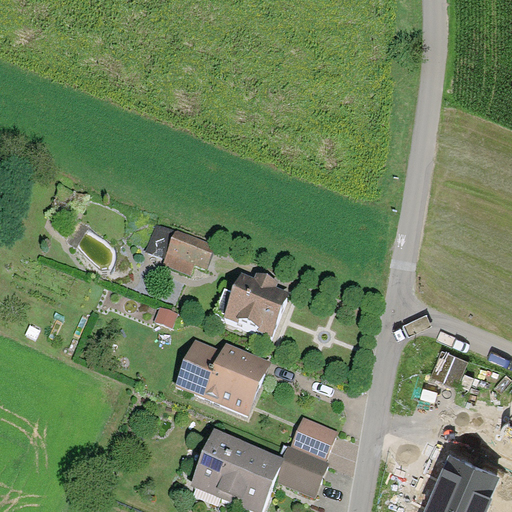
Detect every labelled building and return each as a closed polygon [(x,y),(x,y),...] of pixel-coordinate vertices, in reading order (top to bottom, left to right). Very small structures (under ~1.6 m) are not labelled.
[(154,228),(141,262),(202,285),(215,251),(154,228)] [(289,298),(243,279),(223,328),(269,347),(289,298)] [(268,372),(194,344),(179,381),(253,410),(268,372)] [(478,369),(438,352),(427,378),(467,395),(478,369)] [(298,423),(291,444),(329,458),(336,437),(298,423)] [(258,511),(275,470),(210,445),(187,502),(212,511),(258,511)] [(329,475),(283,457),(272,486),(317,504),(329,475)] [(482,511),(496,475),(457,461),(438,511),(482,511)]
